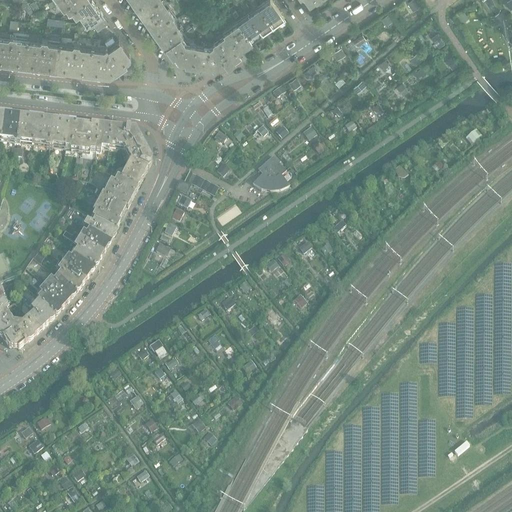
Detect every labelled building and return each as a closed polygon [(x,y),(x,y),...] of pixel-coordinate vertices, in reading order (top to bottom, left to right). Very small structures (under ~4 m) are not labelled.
[(85,0),(58,0),(64,8),(65,7),(68,11),(71,10),(85,0)] [(90,18),(100,12),(91,0),(85,0),(71,10),(75,16),(80,13),(90,28),(93,26),(94,25),(90,18)] [(174,16),(168,6),(163,0),(148,0),(138,8),(156,34),(175,21),(172,17),(174,16)] [(284,18),(271,0),(266,0),(259,5),(264,12),(264,15),(265,17),(268,17),(273,24),(276,22),(276,23),(279,24),(283,21),(283,18),(284,18)] [(414,0),(411,0),(407,3),(413,12),(420,7),(414,0)] [(39,8),(35,1),(30,5),(34,11),(39,8)] [(23,3),(22,7),(26,8),(30,13),(32,11),(27,4),(23,3)] [(273,25),(273,24),(268,17),(265,17),(264,15),(264,12),(259,5),(249,12),(254,20),(253,22),(255,25),(257,25),(262,31),(265,29),(266,31),(269,31),(272,29),(273,26),(273,25)] [(108,23),(104,18),(100,12),(90,18),(94,25),(93,26),(97,31),(105,25),(108,23)] [(262,31),(257,25),(255,25),(253,22),(254,20),(249,12),(238,20),(243,27),(243,30),(244,32),(247,32),(251,39),(254,37),(255,38),(258,39),(262,36),(262,34),(263,33),(262,33),(263,33),(262,31)] [(464,12),(457,16),(462,23),(468,19),(464,12)] [(388,15),(381,19),(386,26),(392,21),(388,15)] [(251,39),(247,32),(244,32),(243,30),(243,27),(238,20),(223,30),(224,32),(237,50),(251,40),(253,42),(254,42),(251,39)] [(181,36),(181,34),(179,30),(181,29),(175,21),(156,34),(165,47),(167,46),(173,55),(175,54),(179,59),(186,61),(186,63),(193,64),(197,45),(185,42),(181,36)] [(25,65),(28,36),(16,35),(15,33),(9,32),(7,34),(0,32),(0,61),(1,62),(1,59),(18,61),(18,64),(25,65)] [(237,50),(224,32),(213,40),(213,43),(207,46),(197,45),(193,64),(200,65),(201,63),(212,65),(214,67),(224,60),(228,65),(235,60),(233,58),(240,54),(237,50)] [(362,35),(352,41),(356,47),(366,40),(362,35)] [(437,35),(432,38),(438,47),(443,44),(437,35)] [(57,69),(60,40),(49,39),(48,37),(42,36),(40,38),(28,36),(25,65),(33,66),(33,63),(50,65),(50,68),(57,69)] [(128,59),(130,58),(130,55),(129,53),(118,38),(107,46),(92,44),(89,73),(97,74),(97,71),(109,73),(111,71),(113,70),(115,72),(129,61),(128,59)] [(89,73),(92,44),(81,43),(80,41),(74,40),(72,42),(60,40),(57,69),(65,70),(65,67),(82,69),(82,72),(89,73)] [(341,49),(333,53),(337,60),(345,55),(341,49)] [(417,53),(410,59),(415,65),(422,60),(417,53)] [(452,57),(446,60),(452,70),(458,66),(452,57)] [(385,60),(378,65),(384,72),(390,67),(385,60)] [(312,67),(303,73),(307,79),(316,72),(312,67)] [(421,68),(413,75),(418,81),(427,74),(421,68)] [(296,78),(288,83),(293,90),(301,85),(296,78)] [(361,81),(353,88),(357,94),(366,86),(361,81)] [(402,83),(397,87),(402,95),(408,91),(402,83)] [(282,88),(273,94),(277,100),(286,94),(282,88)] [(378,104),(372,108),(379,118),(385,114),(378,104)] [(336,107),(331,112),(339,120),(344,114),(336,107)] [(33,149),(37,121),(29,120),(29,122),(12,120),(12,118),(5,117),(1,145),(13,146),(14,148),(14,149),(20,149),(22,147),(33,149)] [(65,152),(65,151),(68,125),(61,124),(61,125),(44,124),(44,122),(37,121),(33,149),(45,150),(46,152),(46,153),(52,153),(52,152),(54,151),(65,152)] [(351,123),(344,128),(349,135),(356,130),(351,123)] [(97,155),(100,129),(92,128),(92,129),(76,127),(76,125),(68,125),(65,151),(71,151),(71,154),(91,156),(91,154),(97,155)] [(262,128),(257,132),(263,139),(268,134),(262,128)] [(283,128),(276,134),(282,141),(288,135),(283,128)] [(110,148),(112,130),(100,129),(97,155),(102,155),(103,151),(110,152),(110,148)] [(140,142),(136,133),(112,130),(110,148),(124,150),(140,142)] [(311,130),(307,133),(312,141),(317,137),(311,130)] [(476,131),(467,138),(473,144),(481,137),(476,131)] [(238,132),(233,137),(238,143),(244,138),(238,132)] [(219,133),(214,140),(222,146),(227,139),(219,133)] [(152,163),(140,142),(124,150),(132,164),(122,182),(138,191),(147,172),(152,163)] [(282,177),(286,173),(273,158),(258,172),(262,176),(255,184),(253,186),(262,191),(271,193),(280,192),(289,188),(287,186),(288,186),(282,177)] [(438,162),(434,166),(439,171),(443,168),(438,162)] [(106,175),(113,165),(106,166),(102,173),(106,175)] [(110,177),(114,170),(115,168),(113,165),(106,175),(110,177)] [(221,168),(216,173),(223,179),(228,173),(221,168)] [(399,168),(395,172),(398,179),(402,181),(404,181),(408,178),(399,168)] [(195,179),(191,186),(214,198),(218,191),(195,179)] [(138,191),(122,182),(119,181),(115,187),(112,186),(108,193),(131,205),(138,191)] [(186,197),(190,188),(180,183),(176,192),(176,191),(179,193),(186,196),(186,197)] [(127,212),(131,205),(108,193),(105,199),(104,198),(95,216),(96,217),(94,221),(96,222),(117,233),(120,226),(119,225),(122,220),(126,211),(127,212)] [(181,197),(177,205),(187,210),(191,202),(181,197)] [(177,210),(172,220),(179,223),(184,214),(177,210)] [(68,220),(73,214),(69,211),(64,218),(68,220)] [(117,233),(96,222),(93,227),(88,224),(85,229),(90,232),(111,243),(117,233)] [(342,222),(333,230),(337,235),(346,227),(342,222)] [(169,225),(164,234),(172,238),(177,229),(169,225)] [(106,252),(111,243),(90,232),(87,237),(84,235),(75,250),(78,252),(75,257),(95,270),(101,261),(106,252)] [(76,241),(72,238),(66,234),(63,238),(73,245),(76,241)] [(303,247),(299,250),(304,256),(313,249),(308,243),(306,245),(305,244),(302,246),(303,247)] [(40,250),(47,254),(49,255),(53,249),(45,244),(43,246),(40,250)] [(328,244),(320,250),(325,257),(333,252),(328,244)] [(160,245),(156,253),(163,257),(167,249),(160,245)] [(40,266),(45,259),(39,254),(34,261),(40,266)] [(284,255),(278,260),(284,268),(290,263),(284,255)] [(95,270),(75,257),(71,262),(69,260),(67,262),(59,257),(56,260),(65,266),(59,274),(61,276),(58,281),(76,295),(83,287),(86,283),(89,279),(95,270)] [(273,261),(268,265),(273,272),(278,268),(273,261)] [(76,295),(58,281),(54,286),(51,284),(50,285),(40,277),(34,284),(44,292),(40,296),(41,298),(38,302),(40,305),(55,319),(63,311),(69,303),(76,295)] [(246,283),(239,287),(245,295),(252,290),(246,283)] [(42,331),(51,323),(55,319),(40,305),(35,309),(21,295),(19,297),(21,300),(34,316),(23,326),(18,325),(14,350),(18,351),(33,339),(42,331)] [(300,296),(294,301),(301,309),(307,305),(300,296)] [(230,298),(222,304),(227,312),(235,305),(230,298)] [(18,325),(13,325),(4,312),(7,309),(4,304),(2,300),(0,301),(0,336),(9,350),(10,350),(14,350),(18,325)] [(206,310),(198,316),(202,322),(210,316),(206,310)] [(277,316),(271,322),(278,330),(285,324),(277,316)] [(255,327),(244,337),(248,341),(259,331),(255,327)] [(215,337),(208,342),(215,351),(220,347),(218,344),(220,343),(215,337)] [(159,342),(150,348),(154,354),(155,353),(157,358),(165,353),(162,348),(163,348),(159,342)] [(144,351),(138,356),(142,361),(149,356),(144,351)] [(175,360),(165,366),(169,372),(178,366),(175,360)] [(251,362),(242,369),(245,373),(247,376),(256,369),(251,362)] [(117,370),(109,376),(114,381),(121,376),(117,370)] [(159,370),(154,374),(160,380),(164,376),(159,370)] [(187,383),(181,388),(185,393),(191,388),(187,383)] [(176,392),(170,396),(171,397),(177,405),(177,406),(183,402),(176,392)] [(200,394),(190,401),(195,407),(204,400),(200,394)] [(236,397),(228,405),(234,412),(243,405),(236,397)] [(137,398),(129,403),(135,412),(143,406),(137,398)] [(273,450),(264,466),(240,511),(243,511),(308,431),(290,418),(289,421),(273,450)] [(45,419),(36,425),(41,432),(50,426),(45,419)] [(152,420),(145,425),(151,434),(158,430),(152,420)] [(199,421),(192,426),(199,435),(206,429),(199,421)] [(85,424),(78,429),(81,434),(88,430),(85,424)] [(28,429),(21,434),(25,440),(32,435),(28,429)] [(209,434),(203,440),(211,447),(217,441),(209,434)] [(158,435),(152,439),(153,441),(157,446),(165,440),(161,435),(159,437),(158,435)] [(37,441),(29,448),(34,456),(43,449),(37,441)] [(47,454),(41,457),(46,465),(52,461),(47,454)] [(134,456),(126,461),(131,469),(139,463),(134,456)] [(179,456),(169,463),(173,469),(183,462),(179,456)] [(66,458),(63,460),(64,461),(67,466),(72,463),(69,458),(67,459),(66,458)] [(55,466),(48,472),(53,478),(60,472),(55,466)] [(80,471),(72,477),(77,483),(85,477),(80,471)] [(146,473),(136,479),(140,485),(150,478),(146,473)] [(64,478),(58,483),(64,491),(70,487),(64,478)] [(74,490),(67,495),(74,505),(80,500),(74,490)] [(215,511),(223,499),(212,511),(215,511)] [(12,501),(7,504),(12,511),(17,507),(12,501)] [(102,503),(96,507),(98,511),(100,511),(106,508),(102,503)] [(166,503),(159,509),(161,511),(170,511),(172,510),(166,503)]
